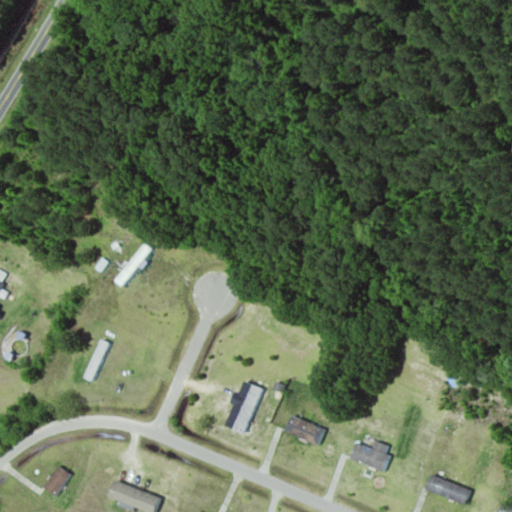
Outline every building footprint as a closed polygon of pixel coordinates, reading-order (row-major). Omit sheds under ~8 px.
[(111,281),(122,290),(152,252),(141,244),(111,281)] [(0,315),(14,285),(0,278),(0,315)] [(82,379),(93,383),(108,345),(98,341),(82,379)] [(260,390),(239,381),(220,426),(242,435),(260,390)] [(324,432),(289,416),(281,432),(316,448),(324,432)] [(347,460),(379,473),(388,448),(372,442),(369,449),(354,443),(347,460)] [(54,498),(69,476),(55,467),(40,489),(54,498)] [(469,492),(428,476),(422,492),(463,507),(469,492)] [(152,511),(157,498),(110,482),(104,499),(140,511),(152,511)]
